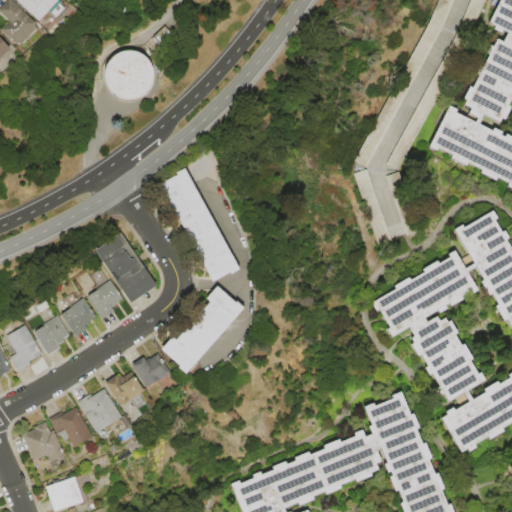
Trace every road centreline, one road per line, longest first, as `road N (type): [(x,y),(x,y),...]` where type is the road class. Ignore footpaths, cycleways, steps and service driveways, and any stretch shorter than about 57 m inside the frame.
road 1 (secondary): [(0,250),(155,160),(246,73),(300,0)]
road 2 (residential): [(105,168),(160,257),(162,299),(64,376),(0,411)]
road 3 (secondary): [(274,0),(205,84),(152,132)]
